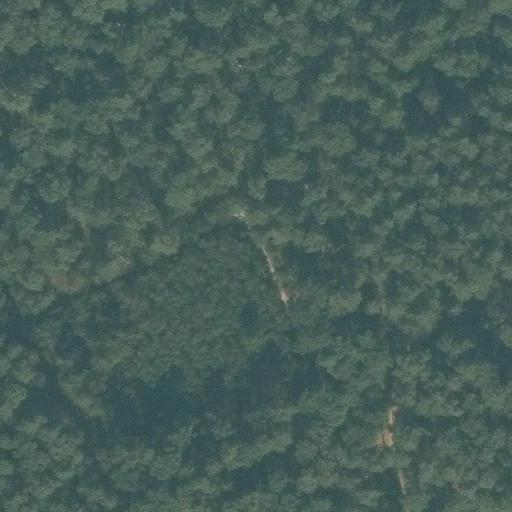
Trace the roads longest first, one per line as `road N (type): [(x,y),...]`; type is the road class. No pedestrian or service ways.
road 1 (track): [(368,511),(225,213),(511,58)]
road 2 (track): [(0,332),(225,213)]
